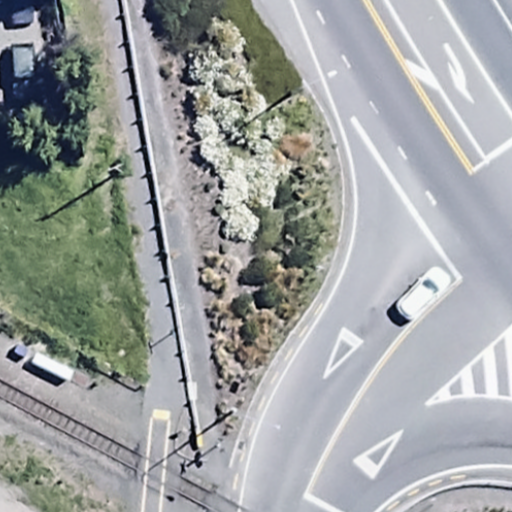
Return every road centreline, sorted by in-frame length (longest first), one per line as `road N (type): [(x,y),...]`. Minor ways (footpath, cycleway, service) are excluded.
road 1 (secondary): [(302,511),(346,421),(452,313),(511,272)]
road 2 (trunk): [(511,172),(395,0)]
